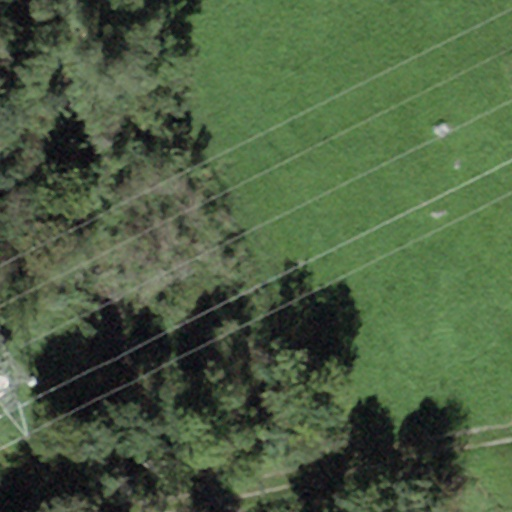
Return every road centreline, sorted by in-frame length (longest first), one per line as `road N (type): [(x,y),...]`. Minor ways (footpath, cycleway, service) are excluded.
road 1 (track): [(173,511),(291,473),(511,428)]
road 2 (track): [(0,460),(115,511)]
